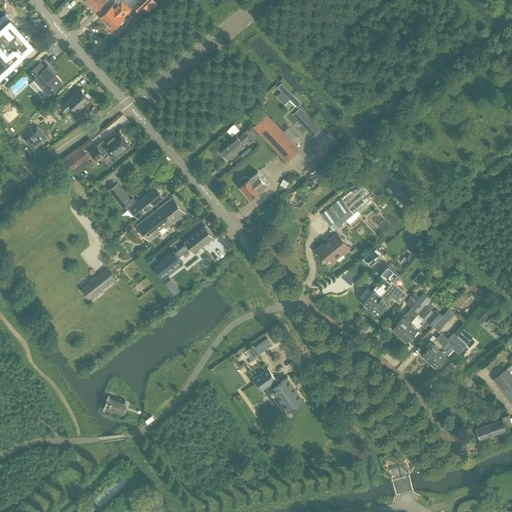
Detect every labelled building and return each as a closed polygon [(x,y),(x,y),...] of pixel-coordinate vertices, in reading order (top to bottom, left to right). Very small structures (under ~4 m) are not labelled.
[(94,0),(89,5),(95,11),(107,0),(106,0),(94,0)] [(112,5),(100,17),(107,24),(127,5),(131,0),(115,0),(114,1),(117,3),(113,7),(112,5)] [(131,0),(127,5),(107,24),(113,30),(124,19),(123,17),(131,9),(134,7),(139,11),(143,7),(148,12),(157,4),(153,0),(131,0)] [(0,59),(1,59),(0,57),(0,56),(1,55),(5,51),(13,60),(15,58),(16,60),(19,57),(19,56),(29,47),(28,47),(23,42),(23,41),(19,37),(18,37),(17,38),(16,39),(15,40),(13,37),(10,39),(4,32),(0,35),(0,59)] [(40,63),(28,73),(33,80),(34,79),(48,95),(61,83),(54,75),(55,74),(48,66),(45,68),(40,63)] [(277,87),(298,107),(301,103),(281,83),(277,87)] [(62,110),(64,112),(66,110),(67,110),(72,106),(77,111),(90,99),(80,89),(62,105),(64,108),(62,110)] [(256,105),(260,109),(267,101),(264,97),(256,105)] [(293,114),(314,136),(321,130),(300,108),(293,114)] [(299,150),(266,115),(254,127),(286,162),(299,150)] [(34,149),(47,137),(37,126),(24,138),(34,149)] [(236,135),(220,149),(228,159),(245,145),(243,143),(249,139),(251,142),(255,138),(248,129),(244,132),(244,133),(238,137),(236,135)] [(108,141),(105,144),(103,141),(97,145),(89,151),(97,160),(109,151),(114,157),(129,144),(120,132),(114,136),(108,141)] [(310,150),(319,159),(326,151),(318,142),(310,150)] [(73,166),(74,168),(86,159),(78,149),(62,161),(69,169),(73,166)] [(244,177),(242,178),(240,179),(240,181),(240,183),(241,185),(240,186),(241,188),(241,190),(243,192),(245,192),(250,199),(267,185),(268,185),(257,171),(257,172),(249,179),(248,177),(246,177),(244,177)] [(118,183),(109,190),(123,208),(128,204),(130,207),(130,208),(138,218),(163,198),(155,188),(136,202),(134,199),(131,201),(118,183)] [(322,214),(334,229),(335,229),(347,219),(352,225),(358,220),(353,213),(357,211),(359,213),(370,205),(367,202),(371,198),(360,185),(342,200),(340,199),(322,214)] [(172,197),(137,225),(149,241),(185,213),(172,197)] [(153,266),(161,277),(182,261),(179,257),(190,248),(193,252),(213,236),(205,225),(184,241),(186,243),(175,252),(173,250),(153,266)] [(316,250),(322,257),(323,259),(324,259),(328,264),(347,248),(342,242),(344,240),(337,232),(316,250)] [(376,247),(361,258),(370,266),(382,253),(376,247)] [(362,302),(370,309),(389,287),(393,282),(399,275),(388,265),(380,274),(383,278),(373,290),(371,291),(367,288),(360,297),(364,300),(362,302)] [(98,293),(101,290),(116,279),(108,268),(96,276),(95,275),(88,280),(90,282),(81,289),(89,299),(97,292),(98,293)] [(351,285),(357,277),(348,269),(342,277),(351,285)] [(413,281),(417,284),(425,275),(421,271),(413,281)] [(406,294),(393,282),(389,287),(370,309),(378,315),(388,303),(387,302),(392,296),(399,302),(406,294)] [(471,283),(468,286),(476,293),(479,291),(471,283)] [(418,313),(417,312),(430,298),(424,293),(420,297),(414,292),(405,302),(411,307),(409,310),(410,310),(403,317),(402,316),(392,328),(400,335),(418,313)] [(418,313),(400,335),(407,341),(414,334),(415,334),(417,332),(417,331),(418,329),(417,329),(422,325),(420,323),(424,318),(438,331),(454,313),(449,308),(442,316),(435,310),(433,312),(426,305),(418,313)] [(476,317),(481,322),(489,314),(484,308),(476,317)] [(493,314),(487,321),(493,327),(499,320),(493,314)] [(464,328),(457,337),(466,344),(474,336),(464,328)] [(421,354),(430,361),(448,339),(441,333),(433,343),(432,342),(421,354)] [(448,339),(430,361),(437,367),(447,356),(447,355),(453,348),(458,353),(462,349),(466,344),(460,340),(453,333),(448,339)] [(259,344),(254,347),(259,354),(264,350),(259,344)] [(254,377),(263,389),(270,384),(273,387),(272,387),(281,400),(275,404),(281,411),(286,407),(289,411),(293,408),(293,409),(300,404),(304,400),(292,382),(288,377),(277,384),(275,380),(277,379),(269,367),(254,377)] [(493,379),(511,402),(511,374),(507,368),(493,379)] [(124,401),(109,397),(105,410),(121,415),(124,411),(126,409),(125,406),(124,401)] [(502,419),(476,428),(480,439),(507,429),(506,427),(511,425),(511,424),(509,415),(502,417),(502,419)] [(92,498),(103,510),(133,483),(122,471),(92,498)]
